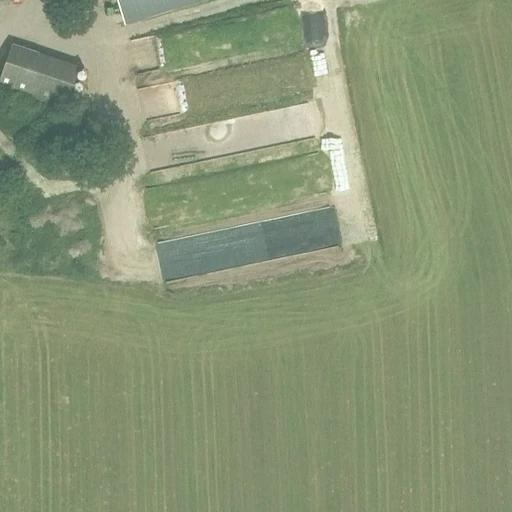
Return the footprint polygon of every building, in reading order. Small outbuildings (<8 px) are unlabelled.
[(0,0),(0,9),(10,0),(0,0)] [(118,0),(125,22),(194,0),(118,0)] [(268,17),(295,12),(293,5),(267,10),(268,17)] [(149,73),(207,63),(206,60),(265,49),(261,28),(145,49),(149,73)] [(83,124),(16,50),(0,64),(0,127),(36,167),(83,124)] [(229,181),(191,189),(195,211),(233,203),(229,181)] [(143,247),(131,253),(142,276),(154,270),(143,247)]
